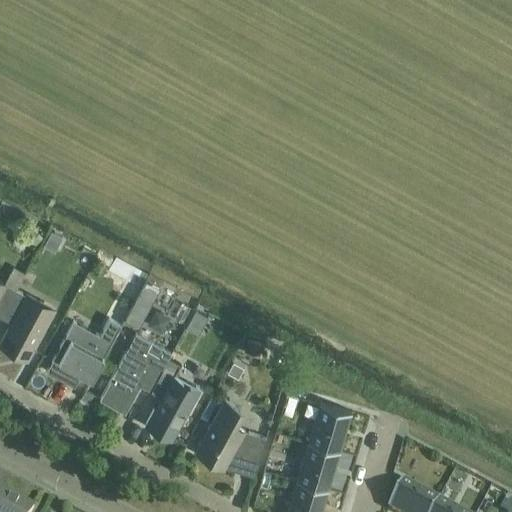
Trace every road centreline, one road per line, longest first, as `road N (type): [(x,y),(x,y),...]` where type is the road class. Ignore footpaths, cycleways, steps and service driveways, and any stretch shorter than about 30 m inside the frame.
road 1 (residential): [(225,511),(0,384)]
road 2 (residential): [(119,511),(0,446)]
